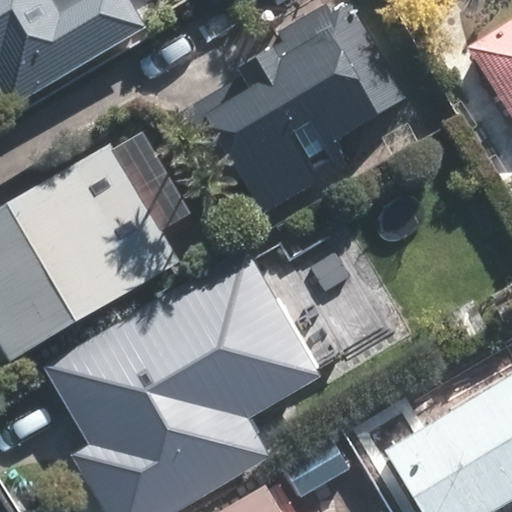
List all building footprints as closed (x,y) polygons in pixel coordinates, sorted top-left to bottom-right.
[(0,0),(0,94),(9,111),(144,34),(124,0),(0,0)] [(233,204),(247,196),(260,218),(347,166),(333,143),(405,99),(350,7),(331,18),(324,6),(276,34),(284,48),(177,112),(233,204)] [(511,23),(467,53),(511,121),(511,23)] [(111,147),(0,211),(0,368),(179,265),(111,147)] [(243,249),(40,367),(87,447),(68,457),(100,511),(177,511),(271,458),(248,420),(319,379),(243,249)] [(497,511),(511,503),(511,375),(386,452),(422,511),(497,511)] [(276,511),(259,484),(212,511),(276,511)]
